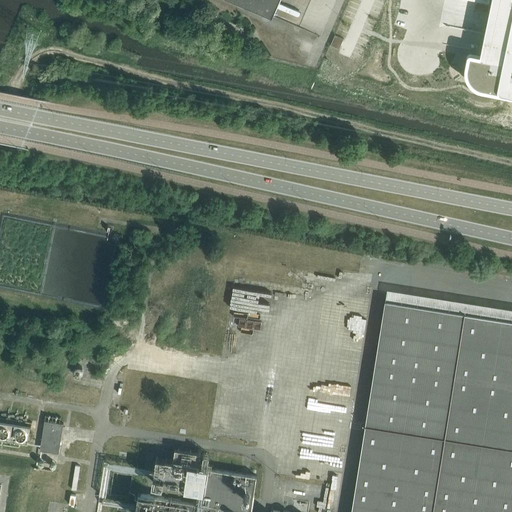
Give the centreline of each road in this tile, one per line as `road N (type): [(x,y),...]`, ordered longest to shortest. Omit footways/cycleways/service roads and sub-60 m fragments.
road 1 (tertiary): [(0,127),(511,238)]
road 2 (tertiary): [(511,209),(0,109)]
